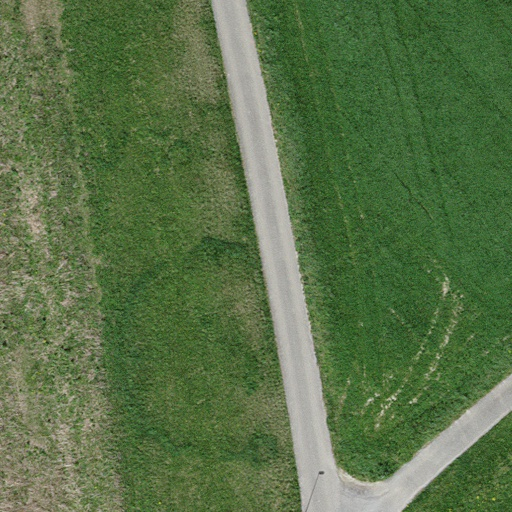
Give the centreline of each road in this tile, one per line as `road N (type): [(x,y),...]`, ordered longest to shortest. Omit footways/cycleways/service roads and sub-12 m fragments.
road 1 (unclassified): [(229,0),(325,511)]
road 2 (track): [(511,388),(366,511)]
